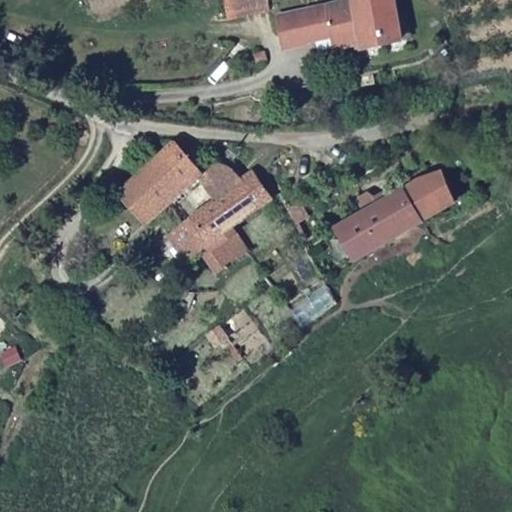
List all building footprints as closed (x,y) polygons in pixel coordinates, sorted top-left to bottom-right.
[(254,0),(209,0),(217,24),(258,12),(254,0)] [(394,41),(385,0),(347,0),(268,18),(276,50),(300,46),(299,41),(324,36),(327,49),(352,44),(354,50),(394,41)] [(198,164),(170,139),(119,194),(150,223),(200,168),(198,164)] [(442,153),(436,142),(423,149),(427,160),(442,153)] [(240,184),(234,166),(216,156),(198,164),(200,168),(221,197),(240,184)] [(441,174),(407,193),(422,220),(456,201),(441,174)] [(249,176),(240,184),(221,197),(169,234),(189,260),(200,251),(231,229),(273,200),(249,176)] [(422,220),(407,193),(341,227),(357,255),(422,220)] [(249,251),(231,229),(200,251),(217,276),(249,251)]
